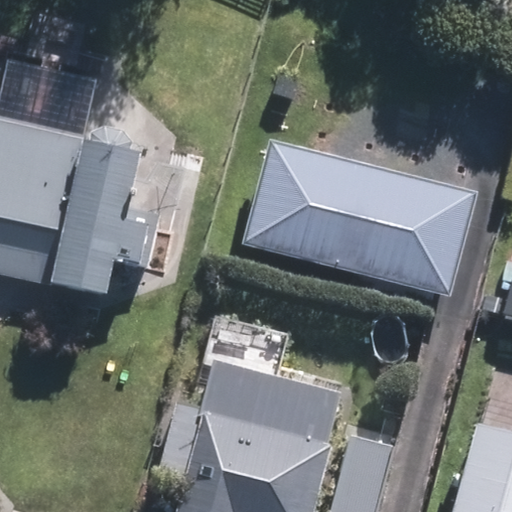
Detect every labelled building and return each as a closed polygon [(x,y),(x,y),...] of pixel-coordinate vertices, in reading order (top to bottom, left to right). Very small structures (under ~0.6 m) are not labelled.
[(265,90),(286,95),(290,77),(269,72),(265,90)] [(75,138),(0,123),(0,244),(44,253),(37,284),(93,295),(99,261),(140,269),(151,212),(112,204),(124,148),(116,146),(117,137),(109,128),(90,124),(78,129),(75,138)] [(463,192),(255,141),(229,247),(437,298),(463,192)] [(511,315),(511,247),(507,246),(493,311),(511,315)] [(311,511),(340,388),(213,358),(202,408),(175,402),(159,471),(179,475),(170,511),(311,511)] [(511,511),(511,433),(467,422),(458,456),(454,456),(438,511),(511,511)] [(375,511),(391,444),(350,434),(331,511),(375,511)]
